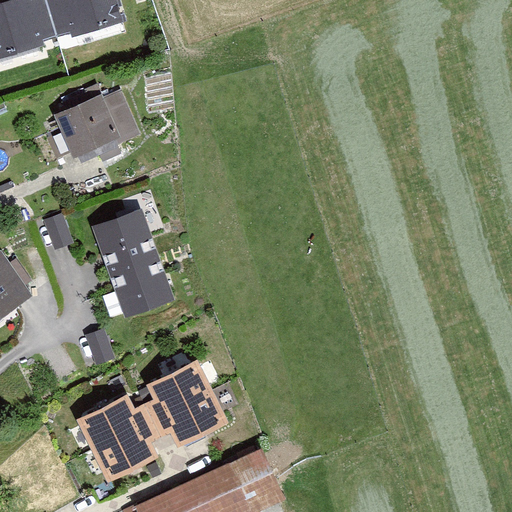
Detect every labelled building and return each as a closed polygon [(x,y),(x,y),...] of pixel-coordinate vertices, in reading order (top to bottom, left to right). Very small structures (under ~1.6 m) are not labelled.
[(36,0),(20,0),(0,5),(0,59),(42,46),(50,37),(36,0)] [(116,0),(45,0),(56,40),(121,24),(116,0)] [(102,96),(53,117),(76,169),(101,158),(103,163),(121,155),(117,146),(140,136),(121,94),(104,101),(102,96)] [(141,207),(90,227),(123,317),(174,300),(141,207)] [(64,213),(43,221),(53,252),(75,244),(64,213)] [(0,320),(30,299),(0,255),(0,320)] [(109,328),(93,330),(97,359),(113,356),(109,328)] [(198,361),(147,386),(152,399),(147,403),(163,437),(172,435),(177,449),(232,421),(198,361)] [(126,397),(74,422),(106,483),(157,461),(126,397)] [(262,454),(120,511),(263,511),(285,499),(262,454)]
